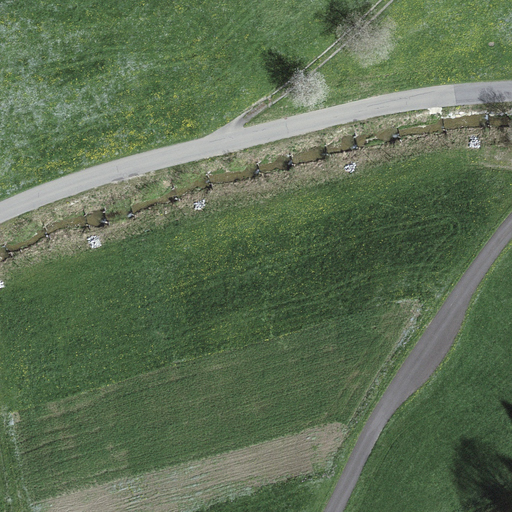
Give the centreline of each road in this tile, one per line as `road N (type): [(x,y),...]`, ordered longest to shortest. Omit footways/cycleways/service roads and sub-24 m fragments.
road 1 (unclassified): [(0,212),(214,144),(362,109),(511,89)]
road 2 (unclassified): [(333,511),(384,408),(511,225)]
road 3 (track): [(214,144),(387,0)]
